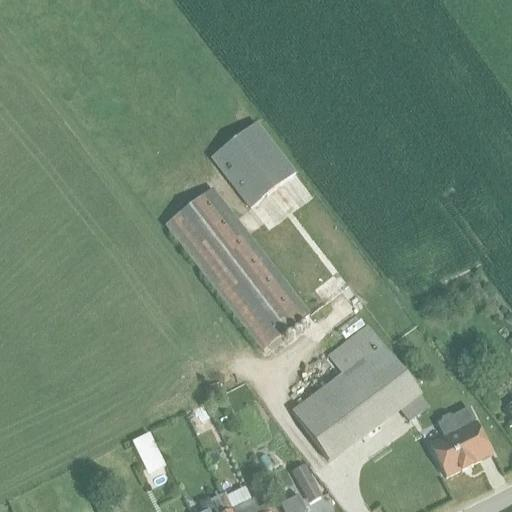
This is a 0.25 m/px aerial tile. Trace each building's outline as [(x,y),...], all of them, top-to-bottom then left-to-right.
[(329,300),(365,271),(299,189),(263,219),(329,300)] [(265,346),(300,318),(214,210),(179,238),(265,346)] [(225,368),(241,355),(215,322),(199,335),(225,368)] [(331,462),(413,399),(362,333),(332,357),(347,377),(296,416),(331,462)] [(443,368),(424,379),(449,420),(468,409),(443,368)] [(205,411),(189,420),(197,436),(214,427),(205,411)] [(432,449),(448,485),(494,465),(478,428),(432,449)] [(132,444),(154,491),(173,482),(151,435),(132,444)] [(257,511),(248,488),(231,495),(238,511),(257,511)] [(281,506),(284,511),(309,511),(301,496),(281,506)]
